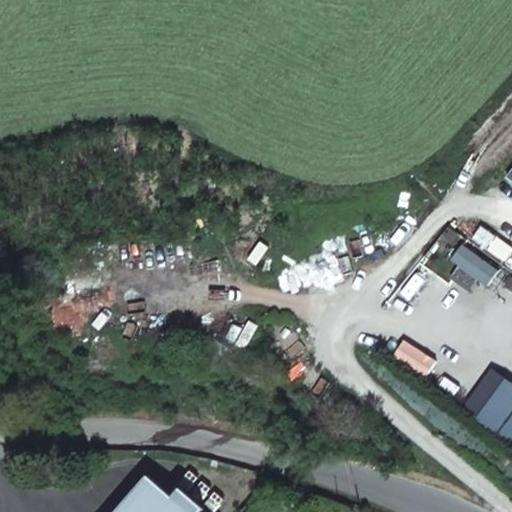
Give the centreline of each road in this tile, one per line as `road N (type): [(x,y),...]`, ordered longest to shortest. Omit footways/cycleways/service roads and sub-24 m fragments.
road 1 (unclassified): [(457,511),(163,422),(0,436)]
road 2 (unknown): [(376,395),(466,470),(502,511)]
